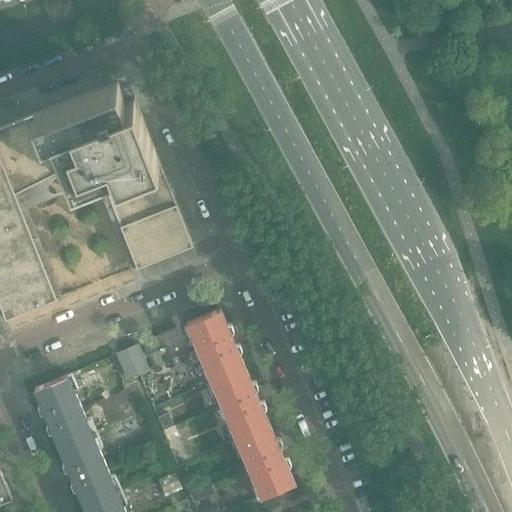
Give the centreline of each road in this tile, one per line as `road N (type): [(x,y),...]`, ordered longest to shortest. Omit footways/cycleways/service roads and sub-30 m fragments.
road 1 (primary): [(220,0),(486,511)]
road 2 (primary): [(511,460),(415,247),(289,2)]
road 3 (residential): [(344,511),(236,260)]
road 4 (residential): [(0,353),(236,260)]
road 5 (residential): [(236,260),(144,63),(123,49)]
road 6 (residential): [(50,511),(0,390)]
road 7 (residential): [(0,89),(123,49)]
